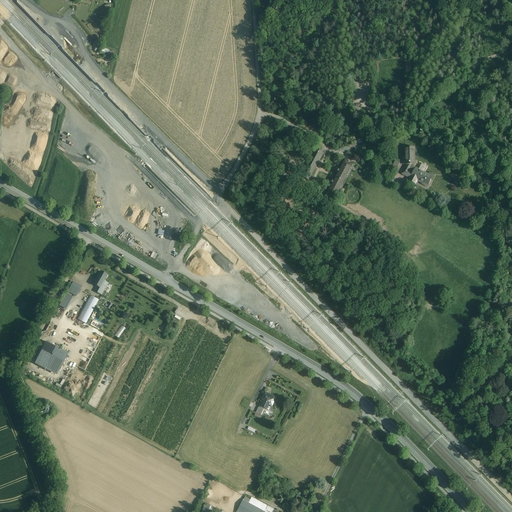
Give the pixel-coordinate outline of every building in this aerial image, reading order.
[(103,47),(101,52),(113,58),(115,54),(109,51),(110,50),(103,47)] [(417,185),(419,180),(429,186),(435,174),(430,172),(429,174),(416,167),(415,147),(407,148),(407,164),(402,173),(410,178),(408,181),(417,185)] [(323,154),(316,150),(302,176),(309,180),(323,154)] [(356,166),(346,160),(329,188),(339,194),(356,166)] [(451,178),(453,179),(454,179),(454,182),(456,186),(458,185),(457,181),(455,177),(455,175),(454,173),(452,173),(449,175),(449,177),(451,178)] [(135,206),(129,217),(135,220),(141,209),(135,206)] [(161,213),(158,234),(165,235),(166,230),(165,230),(168,214),(161,213)] [(214,265),(215,266),(218,264),(214,260),(206,267),(208,270),(214,265)] [(101,272),(93,284),(100,288),(97,293),(102,296),(109,283),(104,281),(108,275),(101,272)] [(235,283),(228,292),(248,307),(258,293),(238,278),(234,282),(235,283)] [(73,282),(70,288),(79,292),(82,287),(73,282)] [(79,292),(70,288),(68,292),(77,297),(79,293),(79,292)] [(66,309),(72,298),(66,294),(60,306),(66,309)] [(99,300),(90,295),(77,319),(86,324),(99,300)] [(118,318),(109,331),(113,333),(122,321),(118,318)] [(43,341),(32,364),(55,375),(57,371),(59,372),(68,353),(43,341)] [(278,396),(266,391),(259,405),(271,411),(278,396)] [(264,511),(268,507),(251,498),(250,499),(248,503),(243,511),(264,511)] [(241,511),(243,511),(248,503),(243,501),(238,510),(241,511)] [(212,511),(215,507),(205,503),(201,511),(212,511)]
